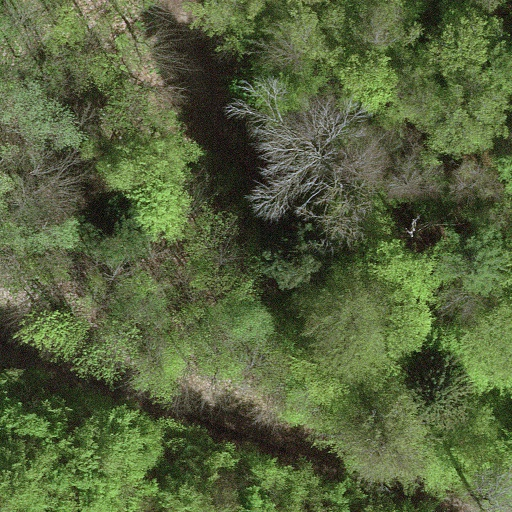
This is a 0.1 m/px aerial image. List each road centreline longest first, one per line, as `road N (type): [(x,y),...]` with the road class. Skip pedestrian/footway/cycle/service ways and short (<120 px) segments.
road 1 (track): [(185,0),(193,65),(211,114),(249,160),(430,280),(511,369)]
road 2 (track): [(439,511),(252,425),(62,357),(0,322)]
